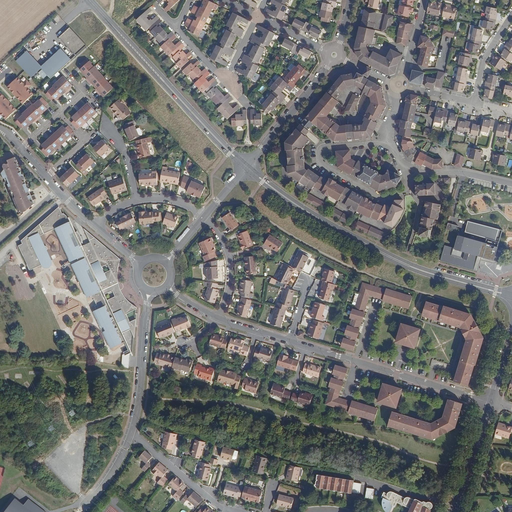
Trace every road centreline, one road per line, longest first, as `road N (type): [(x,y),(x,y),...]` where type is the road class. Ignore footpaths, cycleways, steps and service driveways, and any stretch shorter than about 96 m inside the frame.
road 1 (tertiary): [(511,296),(399,261),(319,219),(246,167)]
road 2 (tertiary): [(246,167),(88,0)]
road 3 (residential): [(400,85),(388,140),(406,169),(511,184)]
road 4 (residential): [(305,345),(490,403)]
road 5 (residential): [(246,167),(334,54)]
road 6 (residential): [(131,434),(228,511)]
